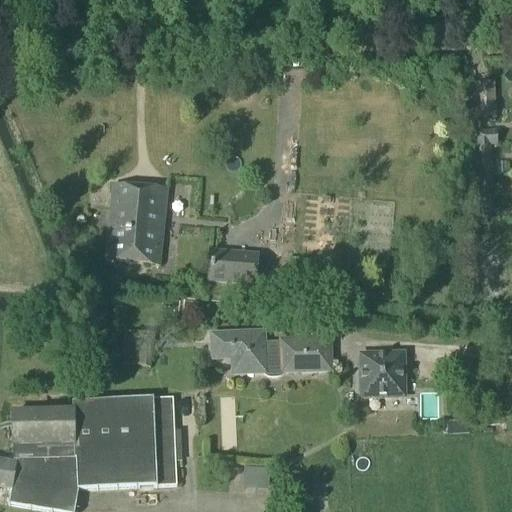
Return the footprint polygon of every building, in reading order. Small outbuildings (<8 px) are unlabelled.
[(477,179),(490,178),(488,148),(496,148),(495,134),(475,135),(477,179)] [(491,195),(490,178),(477,179),(478,196),(491,195)] [(166,193),(111,189),(106,262),(160,267),(166,193)] [(492,212),(491,195),(478,196),(478,212),(492,212)] [(257,259),(214,256),(209,255),(207,284),(255,288),(257,259)] [(498,258),(479,257),(478,281),(496,282),(498,258)] [(297,272),(297,282),(306,283),(307,273),(297,272)] [(105,331),(105,312),(92,312),(91,330),(105,331)] [(121,366),(144,368),(148,335),(124,333),(121,366)] [(262,337),(212,339),(213,361),(232,360),(232,366),(242,365),(242,376),(264,375),(268,379),(270,379),(276,379),(281,377),(282,375),(298,374),(298,361),(329,360),(328,343),(281,345),(281,350),(263,351),(262,337)] [(402,399),(401,359),(361,359),(362,399),(402,399)] [(177,487),(176,459),(172,399),(71,405),(71,415),(11,417),(12,464),(16,464),(15,468),(0,465),(0,490),(11,493),(8,508),(30,511),(75,511),(76,511),(78,493),(177,487)] [(264,486),(265,464),(235,463),(235,485),(264,486)] [(233,484),(233,465),(223,465),(223,483),(233,484)] [(312,502),(312,495),(306,489),(298,489),(293,495),(293,503),(299,508),(306,508),(312,502)]
